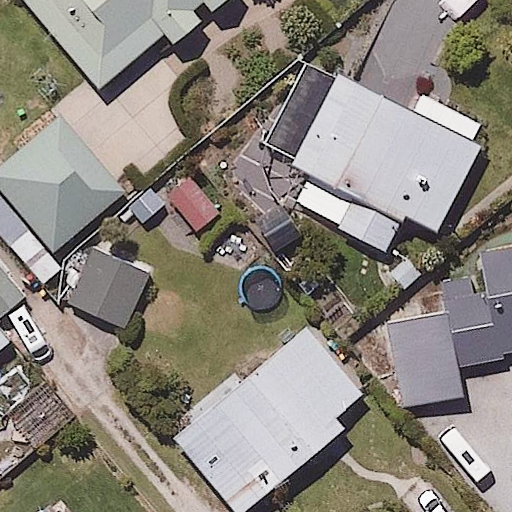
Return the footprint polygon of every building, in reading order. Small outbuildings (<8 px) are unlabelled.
[(32,0),(112,83),(172,27),(184,40),(226,0),(32,0)] [(425,95),(348,59),(283,197),(390,247),(408,209),(446,226),(498,115),(430,83),(425,95)] [(157,176),(81,87),(0,155),(0,222),(43,273),(157,176)] [(205,160),(170,187),(203,231),(239,204),(205,160)] [(2,314),(39,286),(0,234),(0,345),(17,332),(2,314)] [(161,268),(105,241),(77,299),(132,326),(161,268)] [(476,394),(470,359),(511,352),(511,247),(484,252),(489,281),(389,297),(406,405),(476,394)] [(367,380),(314,316),(175,433),(241,511),(242,511),(353,419),(340,403),(367,380)] [(73,511),(61,498),(44,511),(73,511)]
